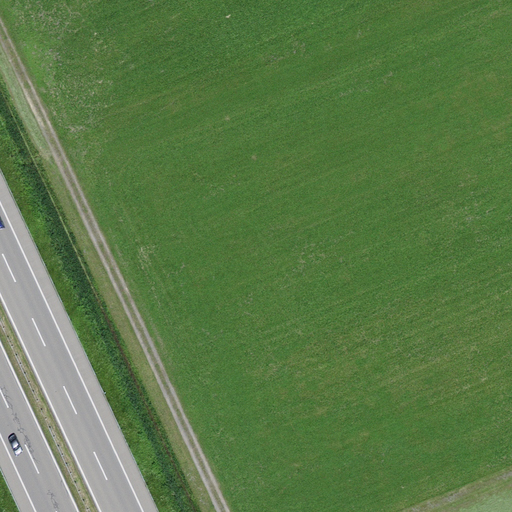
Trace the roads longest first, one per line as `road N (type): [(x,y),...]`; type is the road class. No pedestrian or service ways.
road 1 (track): [(228,511),(0,19)]
road 2 (motorway): [(122,511),(0,245)]
road 3 (motorway): [(0,388),(57,511)]
